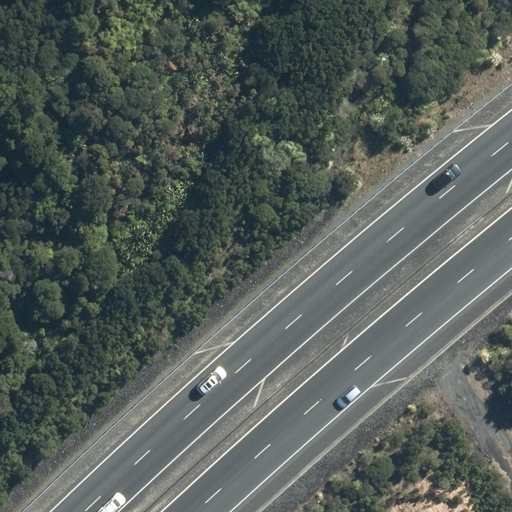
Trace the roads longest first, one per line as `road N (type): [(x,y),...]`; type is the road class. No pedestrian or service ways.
road 1 (motorway): [(83,511),(511,134)]
road 2 (motorway): [(511,243),(410,322),(198,511)]
